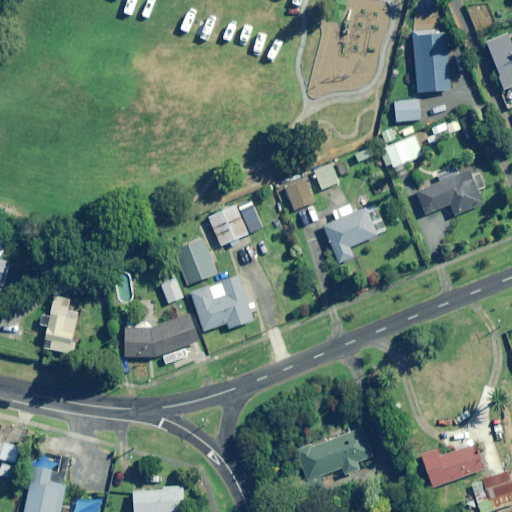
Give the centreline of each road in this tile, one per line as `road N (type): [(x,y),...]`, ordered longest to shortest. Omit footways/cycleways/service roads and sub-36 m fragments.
road 1 (residential): [(236,389),(511,279)]
road 2 (residential): [(0,387),(140,410)]
